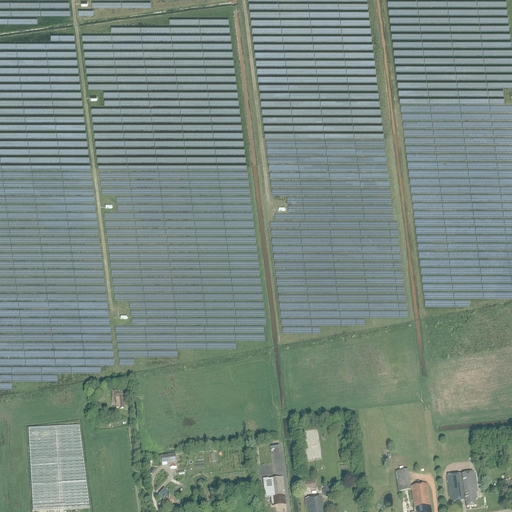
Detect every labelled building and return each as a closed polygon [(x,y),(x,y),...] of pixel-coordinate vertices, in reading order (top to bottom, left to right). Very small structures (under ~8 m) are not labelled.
[(116,402),(116,408),(120,407),(120,409),(125,409),(124,407),(126,407),(125,396),(124,396),(124,394),(121,394),(121,390),(112,391),(113,397),(116,397),(116,402)] [(79,426),(28,428),(33,511),(90,509),(79,426)] [(260,448),(261,464),(271,463),(270,447),(260,448)] [(411,490),(408,470),(395,472),(398,492),(411,490)] [(466,501),(466,508),(476,507),(476,500),(477,500),(476,493),(478,493),(475,473),(447,477),(450,504),(466,501)] [(283,491),(284,491),(283,478),(263,480),(265,497),(271,497),(272,506),(286,504),(285,495),(283,495),(283,491)] [(431,511),(427,484),(411,486),(414,508),(413,508),(413,511),(431,511)] [(337,494),(336,489),(336,485),(324,487),(325,490),(322,490),(323,496),(337,494)] [(305,499),(306,511),(323,511),(322,497),(305,499)]
